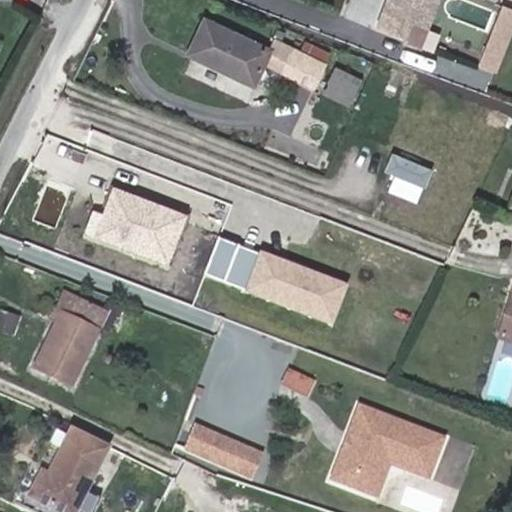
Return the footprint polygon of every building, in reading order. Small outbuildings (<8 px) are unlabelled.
[(431,31),(443,0),(392,0),(382,27),(409,37),(414,24),(429,30),(430,29),(430,30),(431,31)] [(510,40),(511,34),(511,14),(505,11),(496,35),(510,40)] [(273,53),(203,22),(186,60),(255,93),(265,70),(314,92),(325,69),(277,45),(273,53)] [(409,37),(407,42),(423,48),(430,30),(430,29),(429,30),(414,24),(409,37)] [(332,102),(372,119),(384,91),(345,74),(332,102)] [(400,152),(385,186),(423,202),(437,167),(400,152)] [(191,219),(118,191),(100,237),(173,265),(191,219)] [(352,285),(267,253),(252,292),(337,324),(352,285)] [(31,370),(71,391),(97,338),(104,342),(115,319),(119,321),(125,308),(108,299),(103,309),(65,290),(56,309),(60,311),(31,370)] [(511,295),(496,343),(511,348),(511,295)] [(14,315),(1,310),(0,312),(0,329),(9,332),(14,315)] [(241,336),(220,328),(215,341),(237,349),(241,336)] [(307,393),(313,378),(287,368),(281,383),(307,393)] [(260,410),(206,390),(197,412),(252,432),(260,410)] [(439,429),(353,402),(329,477),(362,487),(366,473),(373,470),(377,457),(387,452),(428,465),(439,429)] [(260,451),(192,425),(183,448),(251,474),(260,451)] [(45,469),(32,495),(67,511),(82,511),(113,448),(77,431),(56,475),(45,469)] [(427,469),(428,465),(387,452),(377,457),(373,470),(366,473),(362,487),(375,491),(386,456),(427,469)]
